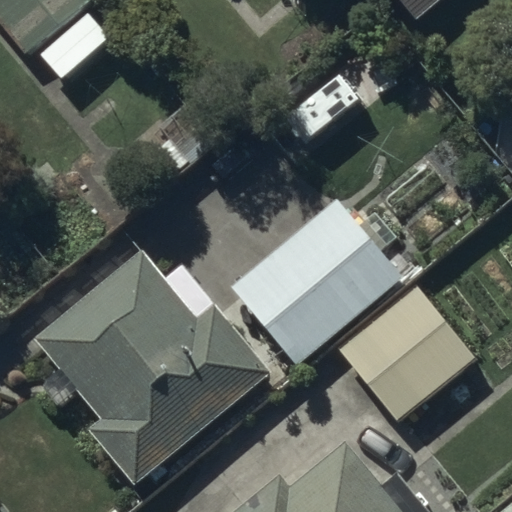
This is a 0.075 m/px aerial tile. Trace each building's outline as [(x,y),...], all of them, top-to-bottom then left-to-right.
[(94,5),(89,0),(0,0),(0,25),(27,59),(40,48),(63,77),(109,41),(86,12),(94,5)] [(397,0),(417,24),(446,0),(397,0)] [(402,281),(337,204),(232,292),(298,370),(402,281)] [(199,325),(144,258),(38,344),(61,373),(41,389),(58,410),(78,395),(102,424),(89,434),(135,491),(273,379),(217,310),(199,325)] [(477,363),(420,290),(340,354),(398,426),(477,363)] [(240,511),(425,511),(397,478),(383,490),(346,445),(292,491),(281,478),(240,511)]
